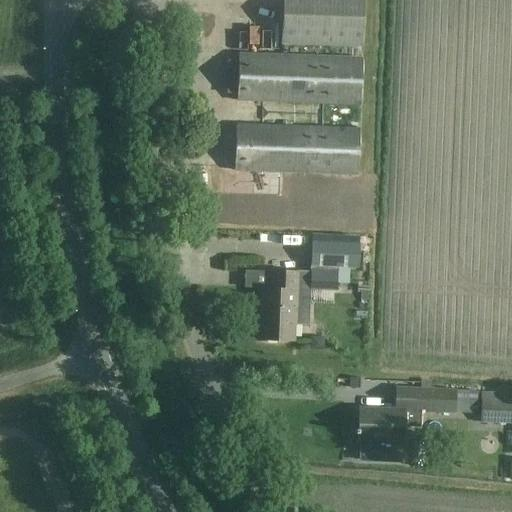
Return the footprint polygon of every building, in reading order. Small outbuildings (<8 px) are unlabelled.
[(282,0),(281,44),(362,47),(364,0),(282,0)] [(237,108),(360,112),(361,58),(238,54),(237,108)] [(357,176),(359,124),(236,120),(234,172),(357,176)] [(310,290),(336,291),(337,270),(310,269),(310,290)] [(299,273),(272,272),(272,289),(262,289),(260,340),(293,342),(295,309),(298,309),(299,273)] [(404,442),(405,413),(454,415),(455,392),(397,390),(396,413),(359,411),(357,440),(360,441),(359,461),(378,461),(379,441),(404,442)] [(479,425),(511,426),(511,402),(481,401),(479,425)] [(445,465),(411,449),(404,464),(438,480),(445,465)]
